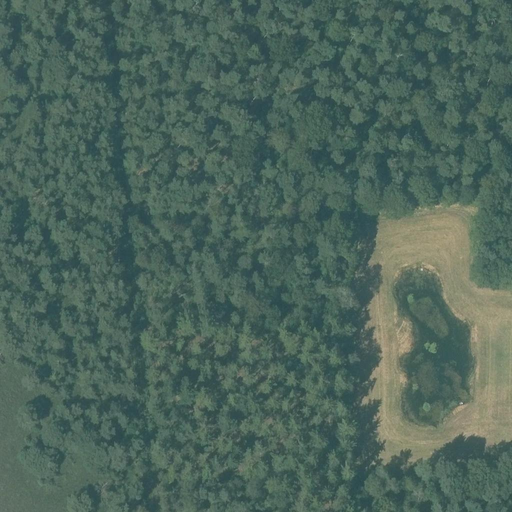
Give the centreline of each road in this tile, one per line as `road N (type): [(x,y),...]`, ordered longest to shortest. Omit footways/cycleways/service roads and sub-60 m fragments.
road 1 (track): [(149,474),(109,0)]
road 2 (track): [(511,324),(349,207),(337,0)]
road 3 (track): [(151,511),(149,474),(353,464)]
